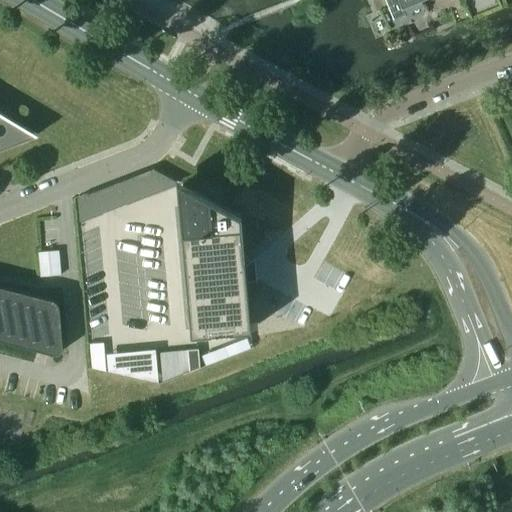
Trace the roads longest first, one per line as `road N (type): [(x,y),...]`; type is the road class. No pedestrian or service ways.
road 1 (secondary): [(502,380),(351,445),(270,511)]
road 2 (unclassified): [(188,91),(149,151),(0,211)]
road 3 (residential): [(340,175),(380,117),(511,62)]
road 4 (secondary): [(333,511),(395,469),(511,422)]
road 5 (unclassified): [(416,217),(457,273),(502,380)]
road 6 (unclassified): [(188,91),(35,0)]
road 7 (unclassified): [(340,175),(188,91)]
road 8 (unclassified): [(511,331),(475,252),(416,217)]
